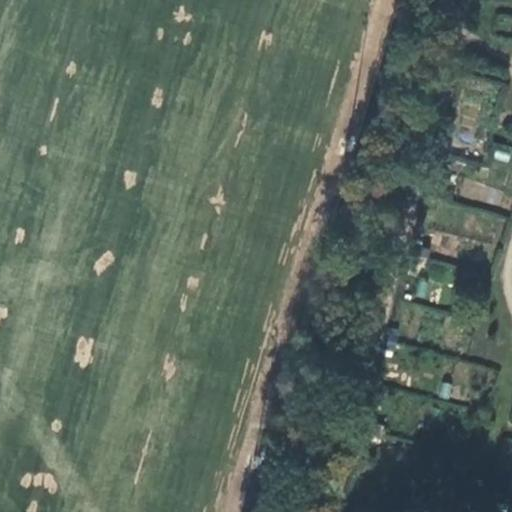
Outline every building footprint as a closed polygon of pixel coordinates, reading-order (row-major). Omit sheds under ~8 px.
[(0,147),(5,148),(8,106),(0,105),(0,147)] [(61,167),(91,177),(104,139),(73,129),(61,167)] [(435,158),(445,161),(450,142),(441,139),(435,158)] [(131,196),(160,205),(173,167),(144,158),(131,196)] [(184,237),(199,223),(184,208),(155,236),(167,249),(182,235),(184,237)] [(406,260),(416,263),(421,243),(411,240),(406,260)] [(381,348),(391,351),(396,330),(387,327),(381,348)] [(356,437),(365,439),(371,420),(362,417),(356,437)] [(502,493),(511,496),(511,494),(511,475),(509,474),(502,493)]
